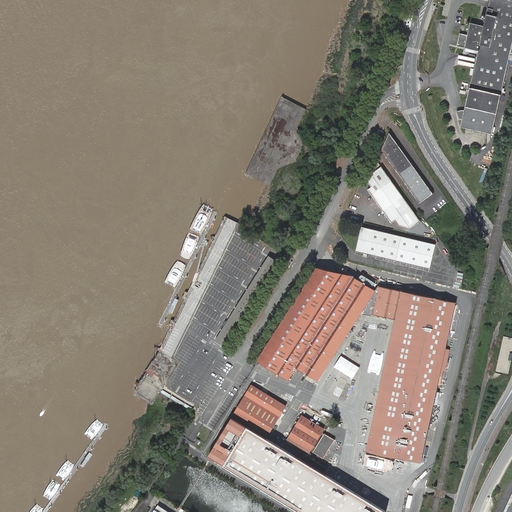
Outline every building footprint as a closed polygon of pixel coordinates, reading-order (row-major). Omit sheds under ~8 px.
[(493,133),(511,46),(511,0),(488,0),(483,24),(469,21),(466,35),(460,34),(457,46),(478,51),(461,126),(493,133)] [(389,132),(381,149),(419,202),(433,193),(389,132)] [(420,221),(381,166),(371,174),(368,182),(371,187),(368,189),(392,223),(395,220),(399,225),(410,228),(420,221)] [(436,244),(362,227),(356,251),(364,253),(367,254),(430,269),(436,244)] [(269,256),(216,340),(229,349),(282,264),(269,256)] [(354,278),(354,276),(317,267),(258,359),(289,379),(291,375),(297,366),(318,380),(374,291),(354,278)] [(448,338),(455,302),(380,286),(374,315),(396,320),(368,450),(387,454),(408,458),(417,461),(421,461),(422,457),(448,338)] [(285,406),(251,385),(230,419),(206,458),(222,468),(295,511),(383,511),(265,440),(285,406)] [(302,416),(289,437),(311,450),(324,429),(302,416)] [(335,444),(337,445),(340,440),(325,430),(312,451),(327,460),(335,447),(334,446),(335,444)]
